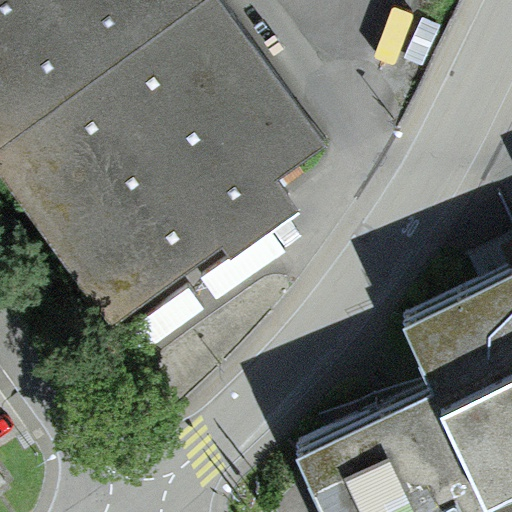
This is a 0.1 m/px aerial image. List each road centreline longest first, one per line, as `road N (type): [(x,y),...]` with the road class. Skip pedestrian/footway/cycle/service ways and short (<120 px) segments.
road 1 (residential): [(129,500),(196,451),(373,252),(511,11)]
road 2 (residential): [(129,500),(0,321)]
